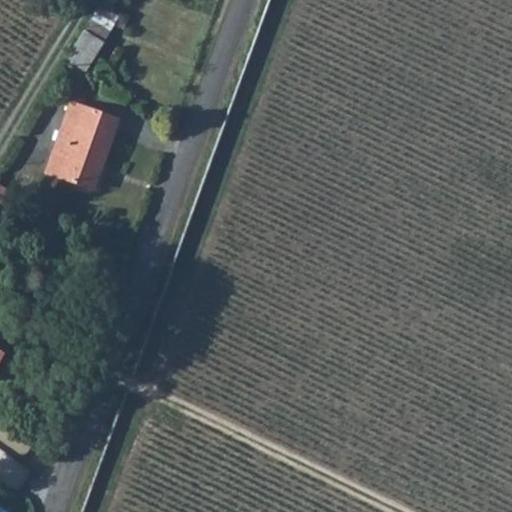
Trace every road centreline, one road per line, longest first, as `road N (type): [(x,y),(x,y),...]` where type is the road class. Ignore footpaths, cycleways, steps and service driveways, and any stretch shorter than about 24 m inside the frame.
road 1 (unclassified): [(247,0),(57,511)]
road 2 (track): [(106,382),(383,511)]
road 3 (unclassified): [(0,138),(77,0)]
